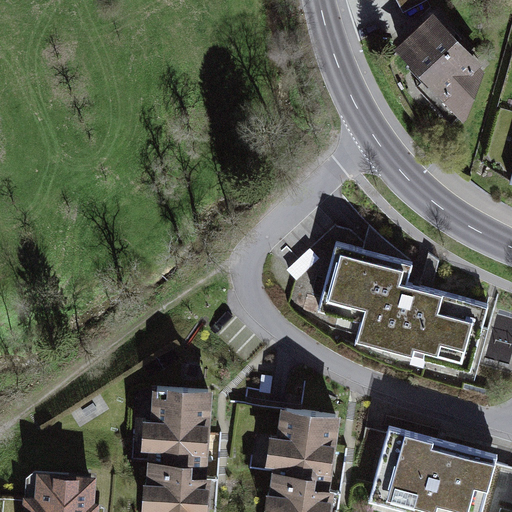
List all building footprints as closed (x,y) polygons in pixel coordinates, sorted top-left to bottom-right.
[(395,0),(400,12),(426,3),(425,0),(395,0)] [(430,12),(386,52),(453,123),(497,82),(430,12)] [(416,265),(335,246),(321,306),(356,314),(348,348),(482,380),(498,311),(410,291),(416,265)] [(204,511),(211,397),(153,393),(145,511),(204,511)] [(321,511),(329,414),(282,410),(274,511),(321,511)] [(474,511),(488,448),(389,429),(373,510),(381,511),(474,511)] [(88,511),(91,478),(25,474),(22,511),(88,511)]
